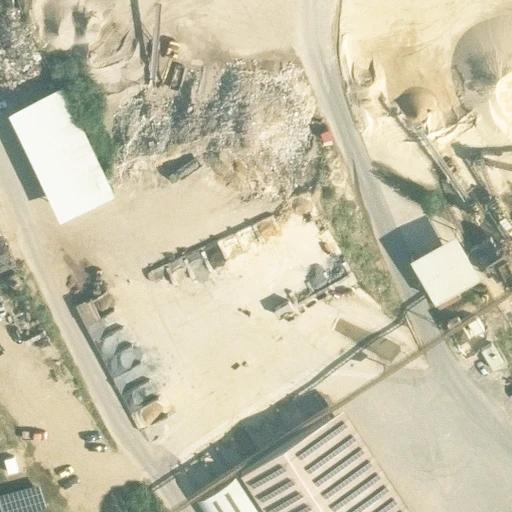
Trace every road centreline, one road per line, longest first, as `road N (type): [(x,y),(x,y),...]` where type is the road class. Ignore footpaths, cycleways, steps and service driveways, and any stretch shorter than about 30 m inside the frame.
road 1 (unknown): [(511,461),(405,289),(311,55),(303,0)]
road 2 (unknown): [(178,511),(71,309),(0,150)]
road 3 (unknown): [(511,474),(247,336)]
road 4 (unknown): [(247,336),(215,348),(204,371),(197,511)]
